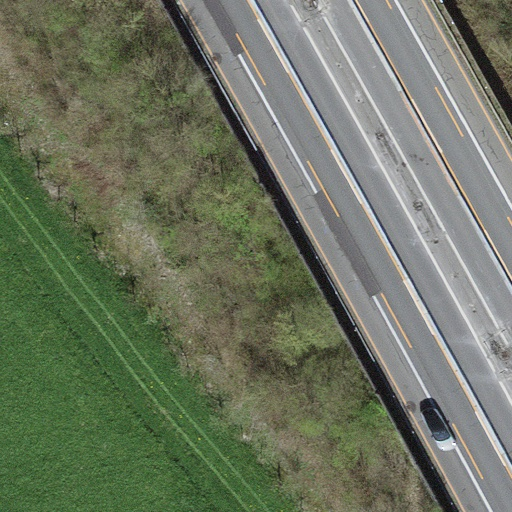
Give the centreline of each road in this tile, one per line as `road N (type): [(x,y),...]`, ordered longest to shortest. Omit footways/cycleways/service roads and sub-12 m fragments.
road 1 (motorway): [(245,0),(511,481)]
road 2 (motorway): [(511,285),(353,0)]
